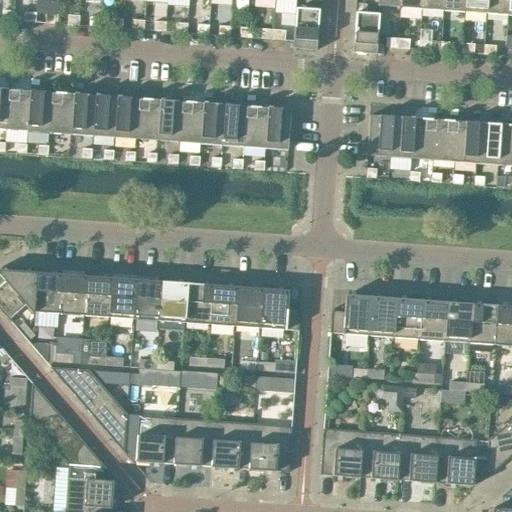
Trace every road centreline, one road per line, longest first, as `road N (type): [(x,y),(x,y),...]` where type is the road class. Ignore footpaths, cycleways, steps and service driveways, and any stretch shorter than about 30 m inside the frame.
road 1 (residential): [(0,44),(331,68)]
road 2 (residential): [(0,226),(320,247)]
road 3 (residential): [(320,247),(511,262)]
road 4 (residential): [(331,68),(511,81)]
road 5 (residential): [(320,247),(331,68)]
